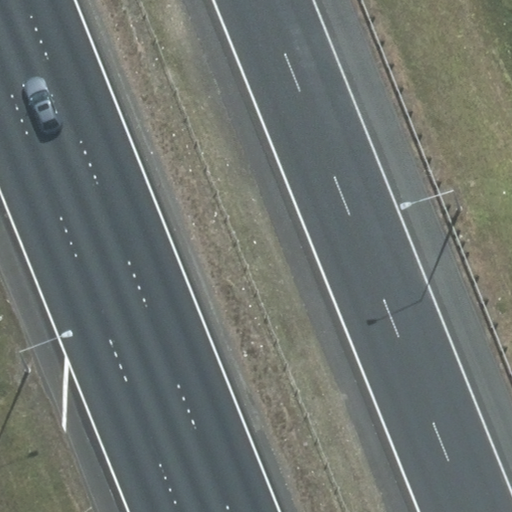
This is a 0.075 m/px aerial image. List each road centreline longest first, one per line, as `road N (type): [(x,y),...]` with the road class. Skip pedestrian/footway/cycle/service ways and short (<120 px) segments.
road 1 (motorway): [(261,0),(466,511)]
road 2 (motorway): [(222,511),(18,0)]
